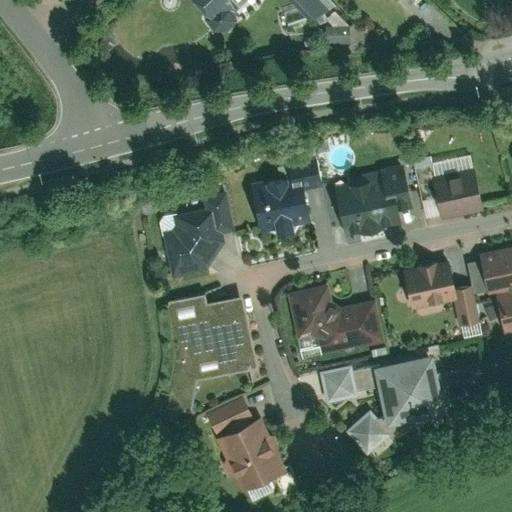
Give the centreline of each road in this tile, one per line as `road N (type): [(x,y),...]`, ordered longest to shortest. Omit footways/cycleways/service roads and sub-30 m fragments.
road 1 (residential): [(511,220),(258,274),(279,387),(318,445)]
road 2 (residential): [(100,141),(266,96),(511,59)]
road 3 (residential): [(32,35),(88,107),(100,141)]
